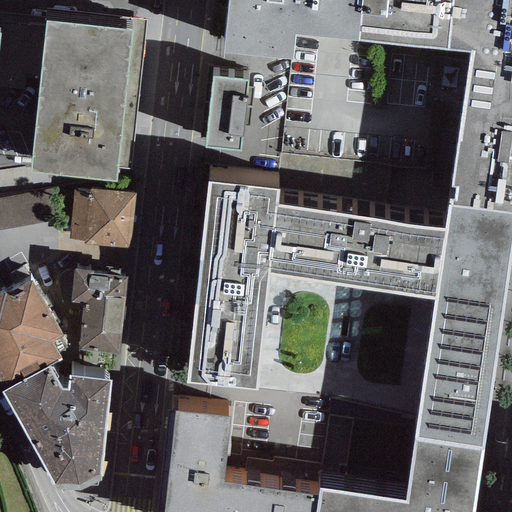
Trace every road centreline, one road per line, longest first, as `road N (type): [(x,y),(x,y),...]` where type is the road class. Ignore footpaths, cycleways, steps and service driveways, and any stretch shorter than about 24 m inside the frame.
road 1 (secondary): [(183,0),(128,511)]
road 2 (residential): [(0,401),(62,511)]
